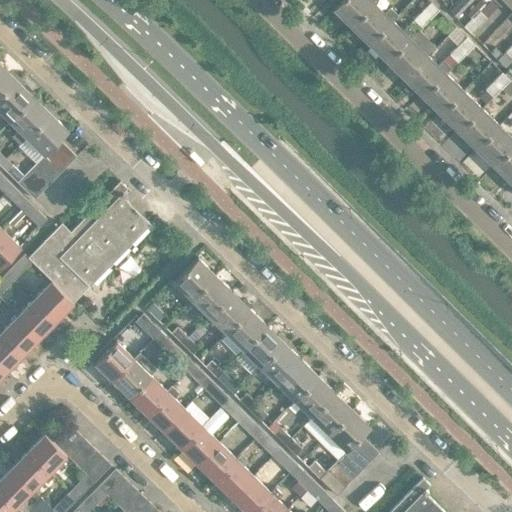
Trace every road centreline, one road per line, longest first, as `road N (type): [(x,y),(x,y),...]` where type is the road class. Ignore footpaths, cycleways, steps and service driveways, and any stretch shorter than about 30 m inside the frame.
road 1 (residential): [(493,511),(0,25)]
road 2 (secondary): [(57,0),(511,444)]
road 3 (secondary): [(511,385),(105,0)]
road 4 (residential): [(264,0),(511,246)]
road 5 (residential): [(184,511),(55,382),(0,435)]
